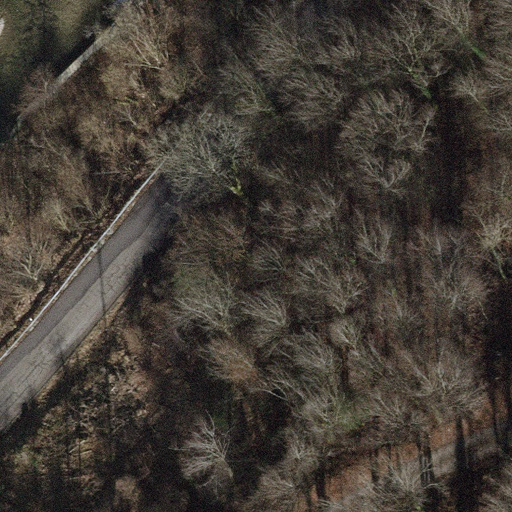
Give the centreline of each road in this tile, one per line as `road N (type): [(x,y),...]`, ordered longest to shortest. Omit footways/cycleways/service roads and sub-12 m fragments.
road 1 (tertiary): [(308,0),(0,370)]
road 2 (track): [(511,427),(381,481),(332,511)]
